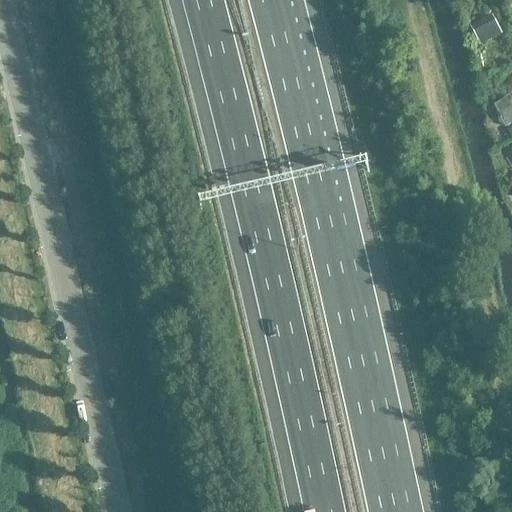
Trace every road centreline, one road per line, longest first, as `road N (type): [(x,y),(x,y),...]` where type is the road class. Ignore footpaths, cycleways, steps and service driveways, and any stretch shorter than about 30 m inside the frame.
road 1 (motorway): [(395,511),(324,202),(266,0)]
road 2 (motorway): [(203,0),(322,511)]
road 3 (unclassified): [(119,511),(3,0)]
